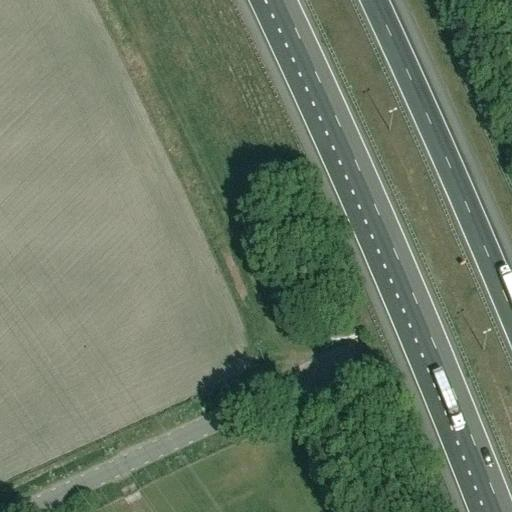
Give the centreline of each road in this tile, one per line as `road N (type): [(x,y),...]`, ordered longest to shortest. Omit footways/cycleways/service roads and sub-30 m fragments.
road 1 (motorway): [(279,0),(498,511)]
road 2 (unclassified): [(26,511),(511,284)]
road 3 (motorway): [(511,316),(372,0)]
